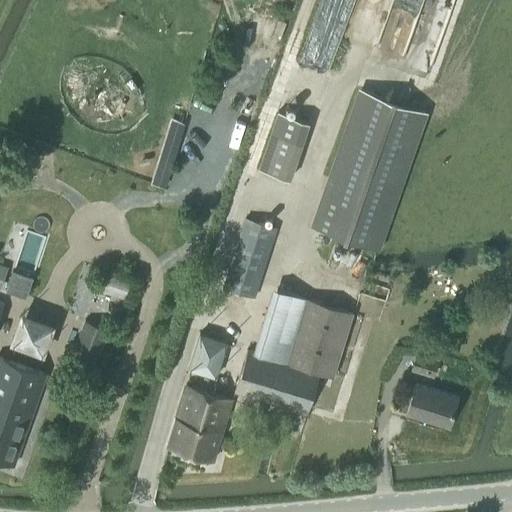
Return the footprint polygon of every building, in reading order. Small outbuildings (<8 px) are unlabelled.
[(367,0),(351,40),(374,49),(393,0),(367,0)] [(434,66),(453,0),(425,0),(424,4),(407,5),(397,2),(399,38),(402,28),(411,30),(411,33),(405,52),(406,61),(424,67),(434,66)] [(315,40),(321,30),(335,39),(343,26),(322,11),(307,34),(315,40)] [(313,226),(376,248),(424,111),(361,89),(313,226)] [(258,169),(289,179),(308,121),(278,111),(258,169)] [(173,116),(152,181),(165,185),(186,120),(173,116)] [(223,286),(253,296),(276,228),(245,218),(223,286)] [(3,289),(23,296),(30,276),(10,269),(3,289)] [(234,391),(306,413),(319,371),(333,375),(352,311),(278,288),(258,353),(246,350),(234,391)] [(14,343),(41,351),(51,321),(24,313),(14,343)] [(70,356),(93,365),(108,328),(85,318),(70,356)] [(188,367),(216,375),(226,341),(199,332),(188,367)] [(411,369),(434,376),(439,358),(416,351),(411,369)] [(0,456),(14,462),(46,372),(0,355),(0,456)] [(406,412),(449,425),(458,393),(416,380),(406,412)] [(166,445),(211,459),(231,398),(186,383),(166,445)]
